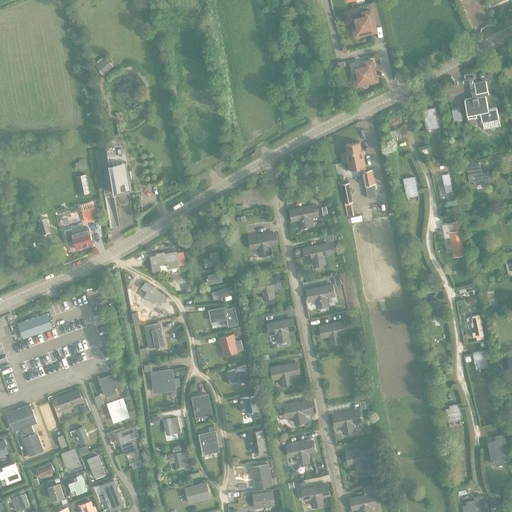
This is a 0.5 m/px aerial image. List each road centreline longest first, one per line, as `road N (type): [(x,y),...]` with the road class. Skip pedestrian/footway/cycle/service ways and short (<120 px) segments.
road 1 (residential): [(0,306),(110,255),(268,157),(511,29)]
road 2 (track): [(158,511),(110,255)]
